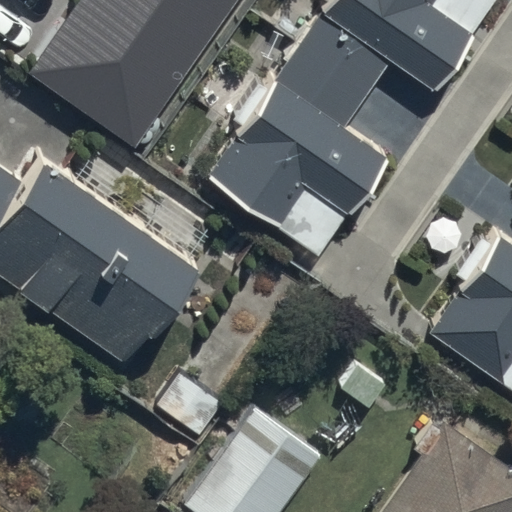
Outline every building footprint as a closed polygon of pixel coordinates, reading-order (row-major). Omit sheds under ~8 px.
[(64,0),(23,62),(130,134),(220,0),(64,0)] [(316,0),(316,1),(389,49),(432,78),(484,0),(316,0)] [(389,49),(316,1),(272,65),(345,114),(389,49)] [(345,114),(272,65),(202,170),(315,246),(385,142),(345,114)] [(0,263),(129,350),(190,259),(33,153),(21,171),(0,156),(0,263)] [(419,317),(511,379),(511,236),(486,219),(419,317)] [(160,473),(215,391),(169,361),(114,443),(160,473)] [(189,501),(205,511),(272,511),(321,439),(258,397),(189,501)] [(511,451),(437,402),(362,511),(499,511),(511,494),(511,451)]
